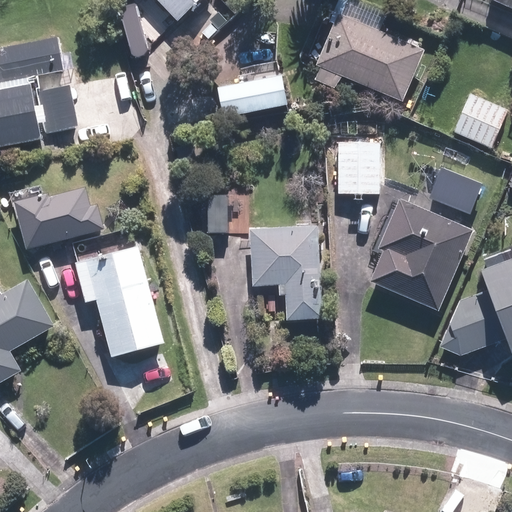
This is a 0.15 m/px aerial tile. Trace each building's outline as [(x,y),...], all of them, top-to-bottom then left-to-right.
[(159,0),(181,23),(205,0),(159,0)] [(511,0),(493,0),(511,8),(511,0)] [(346,10),(316,83),(332,89),(338,75),(409,104),(432,46),(346,10)] [(0,148),(46,139),(45,134),(81,126),(72,84),(66,85),(63,73),(77,70),(73,52),(64,54),(60,37),(0,49),(0,60),(0,61),(0,148)] [(286,77),(222,90),(228,119),(291,106),(286,77)] [(493,149),(509,110),(472,94),(455,133),(493,149)] [(382,196),(383,143),(341,142),(340,195),(382,196)] [(27,248),(104,229),(97,204),(90,205),(85,187),(49,196),(48,193),(15,202),(27,248)] [(204,194),(204,236),(254,236),(253,194),(204,194)] [(442,311),(475,231),(402,200),(382,250),(386,252),(373,283),(442,311)] [(324,320),(323,228),(255,229),(256,287),(282,286),(282,297),(289,297),(289,320),(324,320)] [(169,344),(143,247),(79,264),(90,305),(100,302),(115,358),(169,344)] [(495,289),(462,302),(443,348),(463,358),(472,354),(511,339),(511,261),(486,271),(495,289)] [(14,352),(58,327),(33,281),(0,298),(0,386),(26,373),(14,352)]
